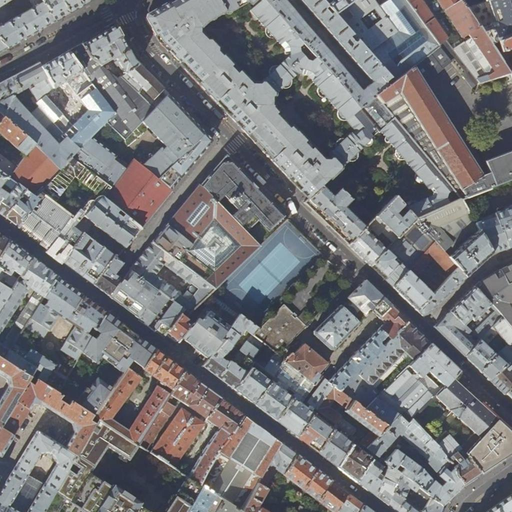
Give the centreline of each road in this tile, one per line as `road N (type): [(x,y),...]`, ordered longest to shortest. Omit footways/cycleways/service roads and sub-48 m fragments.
road 1 (residential): [(511,412),(227,137)]
road 2 (residential): [(383,511),(98,299)]
road 3 (residential): [(227,137),(98,299)]
road 4 (residential): [(227,137),(143,48),(121,7)]
road 5 (residential): [(0,70),(121,7)]
road 6 (residential): [(98,299),(0,224)]
